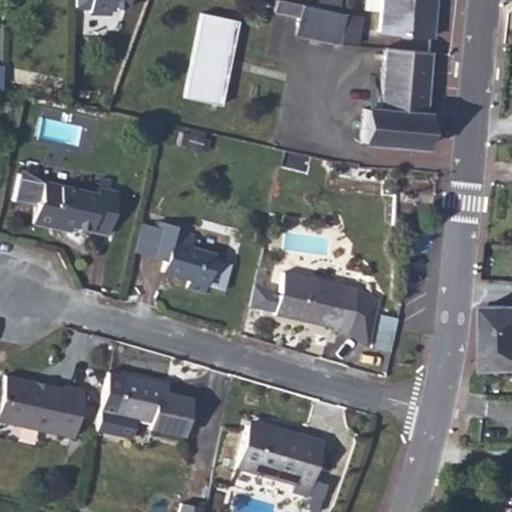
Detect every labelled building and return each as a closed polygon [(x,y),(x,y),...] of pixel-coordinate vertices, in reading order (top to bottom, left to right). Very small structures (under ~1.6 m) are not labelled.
[(323,0),(322,10),(344,14),(345,0),(323,0)] [(385,0),(382,34),(434,39),(438,0),(385,0)] [(298,5),(279,1),(277,16),(301,19),(299,37),(343,43),(348,15),(344,14),(322,10),(310,7),(298,5)] [(348,15),(343,43),(359,45),(363,15),(348,13),(348,15)] [(202,14),(184,96),(220,104),(238,21),(202,14)] [(427,111),(434,53),(387,49),(382,108),(368,106),(364,136),(427,144),(431,112),(427,111)] [(109,236),(117,194),(97,190),(96,197),(42,186),(18,170),(12,200),(36,206),(31,224),(53,228),(54,225),(109,236)] [(207,292),(216,254),(192,249),(195,235),(176,232),(176,228),(163,223),(161,231),(155,257),(167,259),(163,275),(191,281),(189,289),(207,292)] [(161,231),(142,226),(136,252),(155,257),(161,231)] [(266,266),(260,265),(256,284),(262,285),(266,266)] [(262,285),(256,284),(251,306),(272,311),(271,313),(307,321),(308,317),(326,322),(324,328),(344,334),(364,347),(374,304),(355,290),(283,271),(276,295),(270,293),(271,288),(262,285)] [(511,305),(491,305),(490,372),(511,372),(511,305)] [(156,384),(104,371),(93,427),(125,435),(130,415),(144,419),(142,427),(178,436),(187,397),(155,389),(156,384)] [(70,440),(79,393),(63,388),(31,390),(32,384),(1,377),(0,382),(0,425),(13,428),(13,424),(38,429),(37,433),(70,440)] [(247,417),(244,426),(272,432),(275,424),(247,417)] [(272,432),(244,426),(236,464),(278,474),(276,483),(303,490),(303,488),(310,489),(317,491),(318,491),(321,477),(307,474),(317,435),(275,424),(272,432)] [(176,509),(191,511),(198,511),(204,488),(181,482),(176,509)] [(310,489),(307,503),(314,504),(317,491),(310,489)]
